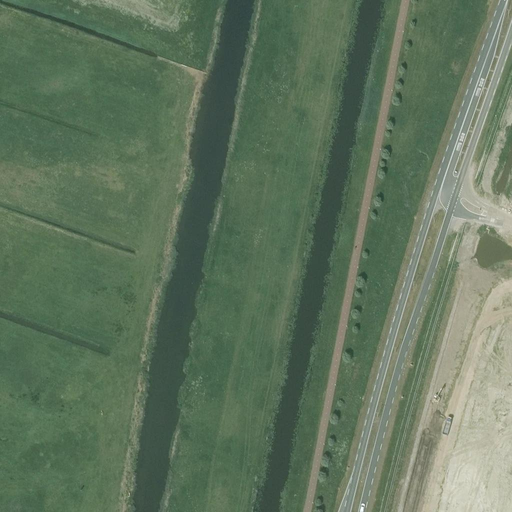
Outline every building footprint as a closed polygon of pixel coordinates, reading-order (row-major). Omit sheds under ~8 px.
[(511,304),(507,303),(501,323),(511,327),(511,324),(511,304)] [(497,344),(495,351),(502,353),(503,350),(504,347),(497,344)] [(487,356),(483,366),(502,373),(506,363),(506,362),(505,362),(487,356)] [(484,367),(480,377),(499,383),(502,373),(483,366),(483,367),(484,367)] [(480,377),(477,387),(495,393),(499,383),(480,377)] [(477,387),(473,398),(490,404),(491,404),(492,404),(495,393),(477,387)] [(465,413),(463,419),(484,426),(487,416),(487,415),(486,415),(469,409),(467,414),(465,413)] [(463,419),(461,425),(463,425),(461,430),(478,436),(480,437),(480,436),(484,426),(463,419)] [(500,422),(497,431),(504,433),(507,425),(500,422)] [(497,431),(493,440),(501,442),(504,433),(497,431)] [(457,445),(454,455),(455,455),(474,460),(476,449),(475,448),(457,444),(457,445)] [(488,454),(485,463),(492,465),(496,456),(488,454)] [(453,460),(452,465),(452,466),(469,470),(471,471),(471,470),(474,460),(455,455),(453,460)] [(485,463),(482,471),(489,474),(492,467),(492,465),(485,463)] [(448,478),(446,486),(447,486),(446,489),(465,493),(468,483),(468,482),(467,482),(448,478)] [(479,487),(478,497),(485,498),(487,489),(479,487)] [(445,492),(443,500),(461,504),(463,504),(465,493),(446,489),(445,492)] [(478,497),(477,506),(484,507),(485,498),(478,497)]
